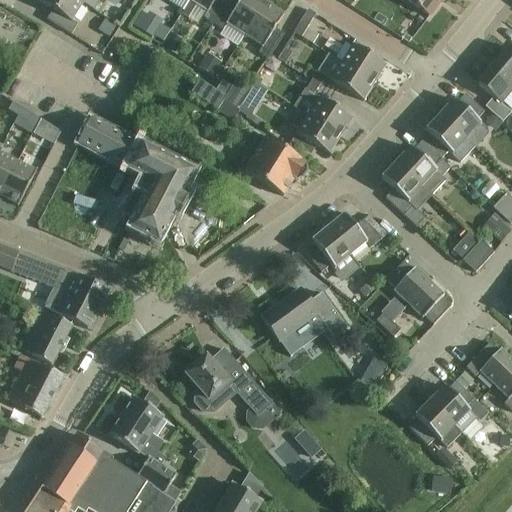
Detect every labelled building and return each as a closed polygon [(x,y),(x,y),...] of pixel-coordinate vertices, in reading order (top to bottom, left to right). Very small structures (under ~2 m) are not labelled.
[(51,12),(45,21),(69,37),(76,27),(70,23),(81,5),(73,0),(37,0),(36,3),(51,12)] [(181,12),(187,2),(188,0),(163,0),(163,1),(181,12)] [(202,19),(212,25),(227,1),(224,0),(188,0),(187,2),(206,13),(202,19)] [(243,37),(264,4),(257,0),(239,0),(235,7),(227,1),(212,25),(221,31),(225,26),(243,37)] [(404,0),(427,18),(440,0),(404,0)] [(282,16),(264,4),(243,37),(261,49),(257,54),(267,60),(282,37),(273,31),(282,16)] [(306,30),(314,17),(306,12),(292,34),(312,47),(318,37),(306,30)] [(106,21),(100,31),(111,38),(117,28),(106,21)] [(316,73),(310,83),(317,87),(323,79),(328,82),(345,93),(362,103),(384,68),(350,46),(340,63),(329,56),(317,74),(316,73)] [(476,86),(491,99),(492,100),(485,108),(503,123),(510,114),(500,105),(511,90),(511,54),(507,50),(476,86)] [(214,92),(197,81),(189,95),(216,112),(222,103),(225,99),(214,92)] [(249,89),(236,81),(231,89),(225,99),(222,103),(235,111),(249,89)] [(231,89),(220,82),(214,92),(225,99),(231,89)] [(298,132),(289,145),(297,150),(303,141),(328,157),(350,121),(333,111),(318,101),(311,97),(304,92),(293,109),(300,114),(291,128),(298,132)] [(476,121),(483,114),(478,110),(464,96),(456,105),(452,101),(451,102),(452,102),(438,117),(464,141),(465,140),(475,150),(486,137),(488,134),(487,130),(476,121)] [(16,118),(21,111),(11,104),(7,112),(16,118)] [(21,111),(16,118),(26,124),(31,117),(21,111)] [(419,144),(449,171),(450,170),(440,161),(447,153),(451,157),(452,156),(451,155),(464,141),(438,117),(425,132),(424,131),(423,132),(427,135),(419,144)] [(192,175),(112,133),(89,121),(76,145),(140,179),(123,213),(134,219),(127,231),(155,246),(192,175)] [(38,122),(31,136),(47,144),(53,131),(46,126),(38,122)] [(134,136),(138,130),(126,123),(123,130),(134,136)] [(304,166),(287,155),(238,124),(238,125),(238,126),(240,127),(230,142),(254,157),(243,173),(281,198),(291,181),(293,183),(304,166)] [(174,135),(167,148),(196,163),(203,150),(174,135)] [(407,151),(394,165),(430,198),(431,197),(443,183),(444,184),(445,183),(441,179),(449,171),(419,144),(411,153),(408,149),(407,150),(407,151)] [(0,194),(17,163),(0,154),(0,194)] [(0,199),(17,208),(32,177),(35,172),(17,163),(0,194),(0,199)] [(430,198),(394,165),(381,179),(380,179),(379,180),(392,191),(384,200),(415,229),(423,220),(416,213),(430,198)] [(491,210),(496,215),(509,227),(511,223),(511,201),(505,195),(491,210)] [(365,244),(370,250),(381,241),(362,222),(353,229),(342,216),(341,217),(341,218),(326,230),(359,270),(361,269),(356,263),(370,253),(364,245),(365,244)] [(303,254),(316,270),(320,275),(329,267),(333,272),(334,271),(336,274),(334,276),(341,284),(359,270),(326,230),(311,243),(310,242),(309,243),(313,247),(303,254)] [(480,242),(462,262),(475,274),(493,254),(480,242)] [(43,308),(68,321),(86,330),(106,291),(64,271),(63,274),(0,250),(0,271),(10,275),(11,273),(53,289),(43,308)] [(402,264),(384,282),(393,291),(391,293),(392,294),(392,293),(406,307),(428,284),(414,271),(415,271),(414,270),(411,272),(402,264)] [(421,321),(423,318),(432,327),(450,309),(441,300),(443,298),(442,297),(428,284),(406,307),(419,320),(420,320),(421,321)] [(298,291),(260,319),(278,344),(289,359),(303,349),(292,334),(315,317),(332,339),(345,330),(320,295),(308,304),(298,291)] [(21,352),(32,358),(50,367),(70,328),(50,318),(49,319),(41,314),(21,352)] [(382,316),(375,323),(392,340),(399,332),(382,316)] [(465,370),(474,379),(479,374),(493,388),(511,367),(511,363),(500,352),(501,352),(500,351),(497,353),(488,345),(465,370)] [(184,376),(197,390),(193,394),(193,405),(201,414),(213,416),(236,395),(256,418),(270,406),(235,365),(222,350),(209,363),(204,358),(184,376)] [(6,402),(40,420),(62,379),(19,356),(12,370),(21,375),(6,402)] [(507,401),(503,406),(511,415),(511,367),(493,388),(507,401)] [(464,374),(455,383),(463,392),(472,383),(464,374)] [(442,390),(428,404),(454,429),(454,428),(461,435),(475,421),(477,423),(486,414),(473,402),(463,392),(455,383),(446,392),(443,388),(442,389),(442,390)] [(148,393),(140,405),(153,413),(159,404),(148,393)] [(136,477),(163,494),(162,496),(174,504),(181,494),(169,486),(174,478),(157,467),(162,460),(153,454),(159,444),(148,437),(161,418),(153,413),(140,405),(132,400),(108,436),(136,455),(138,452),(148,459),(136,477)] [(435,440),(439,444),(446,450),(461,435),(454,428),(454,429),(428,404),(414,418),(414,417),(413,418),(417,422),(408,430),(427,449),(435,440)] [(66,447),(24,511),(75,511),(76,511),(77,511),(170,511),(175,505),(174,504),(162,496),(137,479),(111,462),(110,462),(111,460),(100,452),(100,453),(78,438),(70,450),(68,448),(66,447)] [(450,458),(442,465),(448,471),(455,464),(450,458)] [(254,511),(259,503),(230,486),(214,511),(254,511)]
